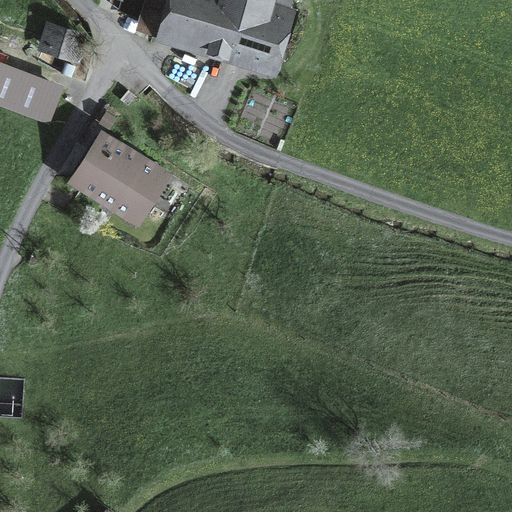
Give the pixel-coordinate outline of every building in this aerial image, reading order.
[(145,0),(139,19),(267,62),(288,0),(145,0)] [(79,37),(49,27),(43,46),(73,56),(79,37)] [(201,72),(173,57),(164,74),(192,89),(201,72)] [(0,98),(49,117),(59,88),(0,65),(0,98)] [(119,98),(127,103),(134,94),(127,89),(119,98)] [(162,173),(103,135),(75,178),(135,216),(162,173)]
